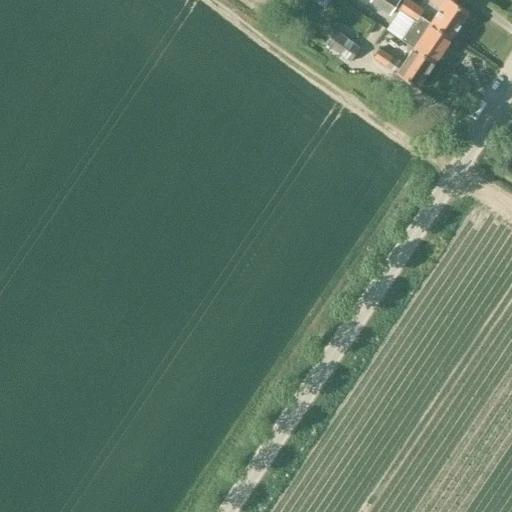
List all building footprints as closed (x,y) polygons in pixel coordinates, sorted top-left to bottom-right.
[(370,0),(370,1),(389,15),(400,0),(370,0)] [(407,16),(414,5),(407,0),(404,0),(398,10),(407,16)] [(468,13),(449,0),(431,0),(430,2),(440,9),(430,23),(430,24),(451,38),(468,13)] [(415,22),(420,16),(423,11),(414,5),(407,16),(414,21),(415,22)] [(430,23),(420,16),(415,22),(414,21),(400,40),(413,48),(434,63),(451,38),(430,24),(430,23)] [(348,63),(359,48),(340,35),(329,49),(348,63)] [(416,88),(434,63),(413,48),(395,73),(416,88)] [(386,68),(392,58),(380,49),(373,59),(386,68)]
